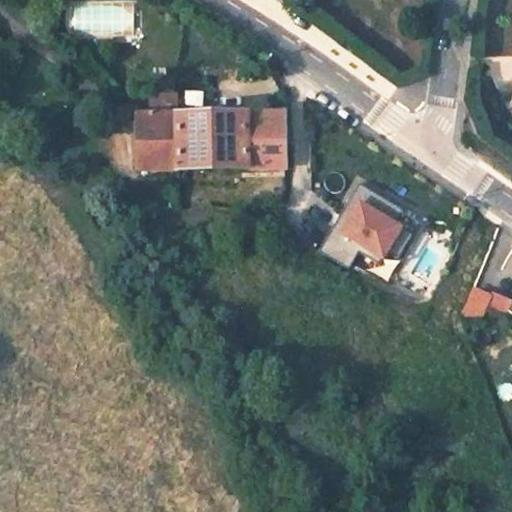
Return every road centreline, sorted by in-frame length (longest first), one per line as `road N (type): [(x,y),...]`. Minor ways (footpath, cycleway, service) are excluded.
road 1 (track): [(294,52),(299,202),(264,223),(207,217),(154,229),(145,264),(218,370),(298,511)]
road 2 (secondary): [(432,152),(210,0)]
road 3 (residential): [(432,152),(455,0)]
